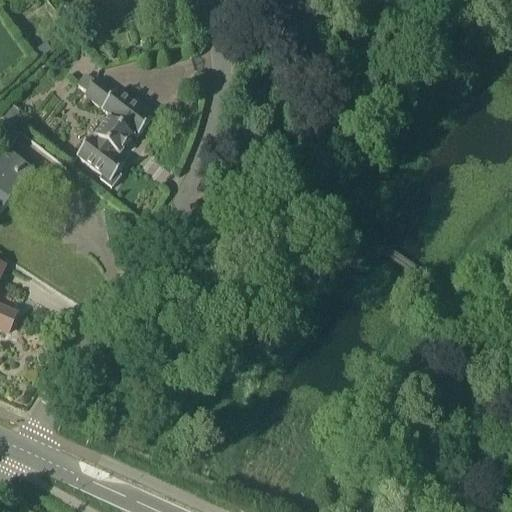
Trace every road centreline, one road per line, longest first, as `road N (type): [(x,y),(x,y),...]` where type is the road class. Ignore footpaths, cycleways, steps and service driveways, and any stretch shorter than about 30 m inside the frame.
road 1 (residential): [(19,449),(179,211),(205,157),(220,68),(199,0)]
road 2 (secondary): [(156,511),(19,449)]
